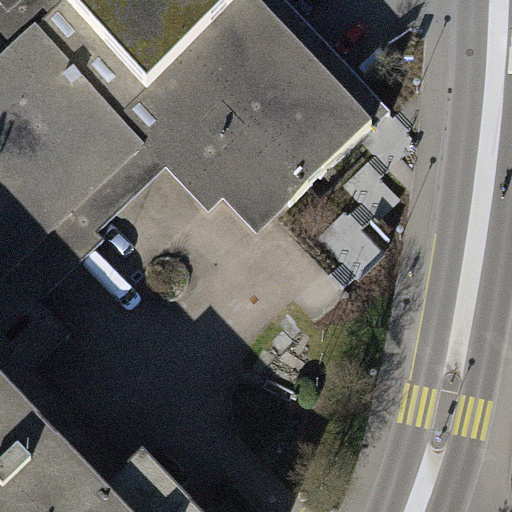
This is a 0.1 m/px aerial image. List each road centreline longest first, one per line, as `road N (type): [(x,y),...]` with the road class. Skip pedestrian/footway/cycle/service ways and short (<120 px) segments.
road 1 (tertiary): [(498,0),(475,253),(446,413),(415,511)]
road 2 (unknown): [(365,511),(118,338)]
